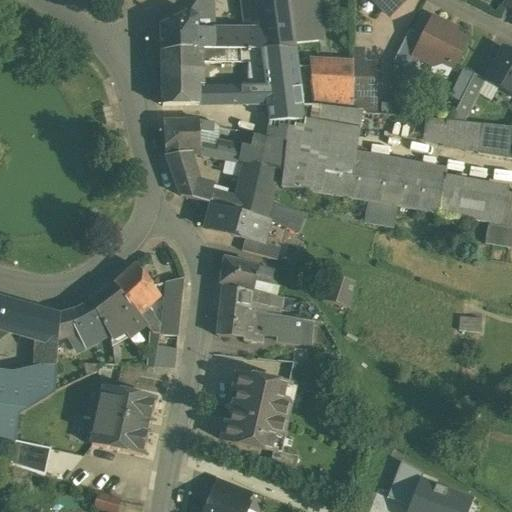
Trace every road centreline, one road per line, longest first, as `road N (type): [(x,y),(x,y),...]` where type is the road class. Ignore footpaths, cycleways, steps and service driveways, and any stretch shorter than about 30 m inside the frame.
road 1 (residential): [(161,511),(201,277),(182,238),(150,215)]
road 2 (residential): [(0,282),(69,301),(131,254),(150,215)]
road 3 (residential): [(150,215),(157,183),(151,131),(136,83),(105,40)]
